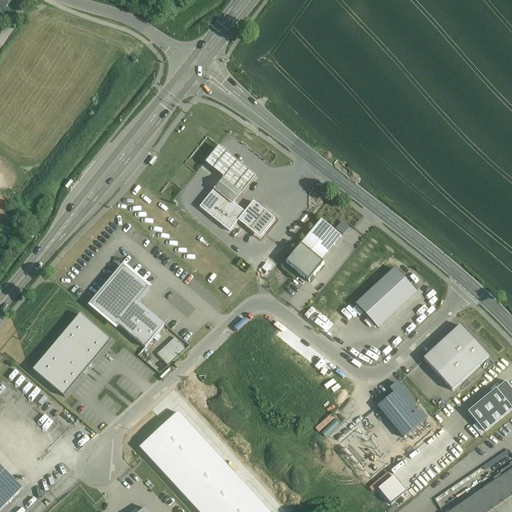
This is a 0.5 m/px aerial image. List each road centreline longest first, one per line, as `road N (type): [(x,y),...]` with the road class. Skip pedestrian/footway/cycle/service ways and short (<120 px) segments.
road 1 (unclassified): [(470,285),(371,376),(276,307),(251,306),(120,428),(99,465)]
road 2 (tertiary): [(470,285),(195,69)]
road 3 (secondary): [(0,302),(195,69)]
road 4 (residential): [(67,0),(147,29),(195,69)]
